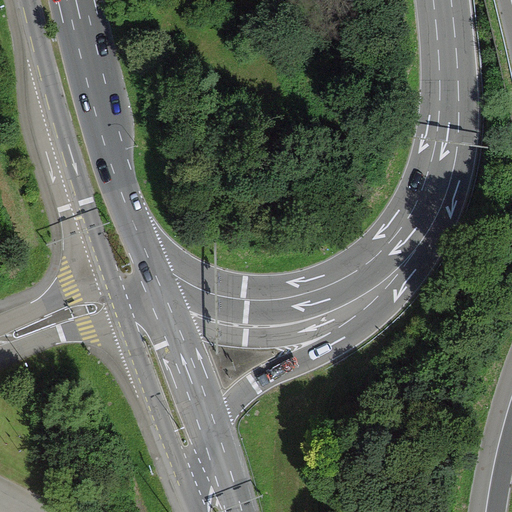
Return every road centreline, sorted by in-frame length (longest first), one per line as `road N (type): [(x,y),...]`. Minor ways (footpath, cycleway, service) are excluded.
road 1 (motorway): [(448,134),(413,212),(380,253),(303,294),(222,297),(173,277),(112,232)]
road 2 (motorway): [(407,281),(352,315),(266,337),(197,328),(132,292)]
road 3 (motorway): [(407,281),(359,327),(254,383),(226,407),(195,463)]
road 4 (secondary): [(112,232),(47,0)]
road 5 (secondary): [(195,463),(132,292)]
road 6 (motorway): [(448,134),(441,210),(407,281)]
road 7 (unclassified): [(132,292),(0,338)]
road 8 (motorway): [(443,0),(448,134)]
